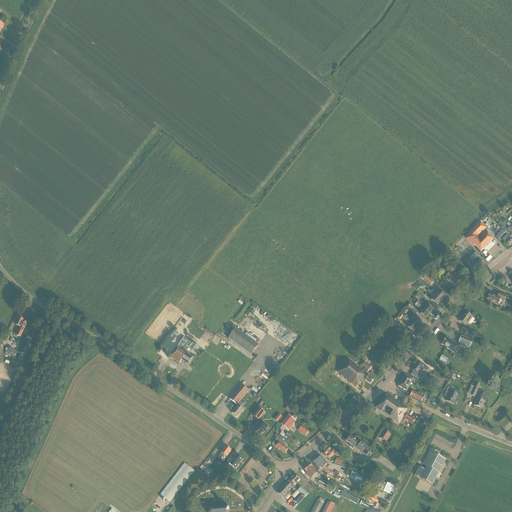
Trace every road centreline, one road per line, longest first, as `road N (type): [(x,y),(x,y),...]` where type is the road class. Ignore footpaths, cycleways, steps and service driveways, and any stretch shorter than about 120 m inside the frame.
road 1 (unclassified): [(284,472),(42,306),(0,268)]
road 2 (track): [(11,511),(72,375),(103,342)]
road 3 (tertiary): [(386,381),(511,257)]
road 4 (tertiary): [(284,472),(386,381)]
road 5 (unclassified): [(500,439),(386,381)]
